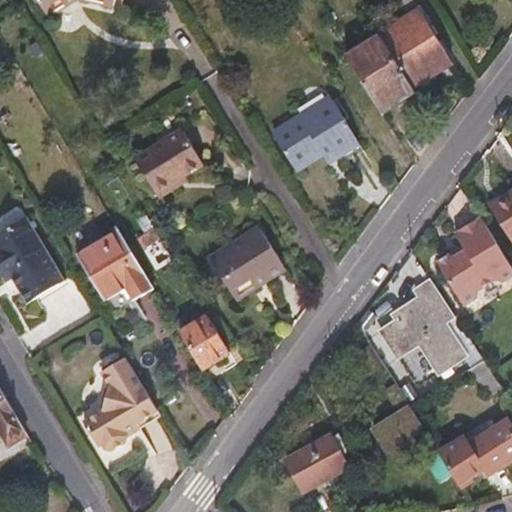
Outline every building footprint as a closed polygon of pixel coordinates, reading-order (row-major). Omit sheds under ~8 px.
[(38,0),(50,19),(81,0),(115,8),(116,0),(38,0)] [(422,11),(381,37),(414,90),(454,65),(422,11)] [(381,37),(347,57),(381,110),(414,90),(381,37)] [(381,110),(384,116),(417,95),(414,90),(381,110)] [(328,101),(303,116),(327,153),(334,149),(339,156),(355,146),(328,101)] [(303,116),(284,128),(307,165),(327,153),(303,116)] [(307,165),(284,128),(278,132),(301,169),(307,165)] [(183,132),(137,162),(161,200),(176,190),(174,187),(205,167),(183,132)] [(327,153),(332,161),(339,156),(334,149),(327,153)] [(511,192),(492,206),(511,239),(511,192)] [(147,248),(161,240),(148,218),(140,222),(146,233),(137,238),(144,251),(147,248)] [(511,277),(511,263),(484,218),(458,234),(466,247),(468,251),(458,257),(452,256),(440,263),(466,306),(481,296),(482,290),(497,280),(504,282),(511,277)] [(0,269),(9,284),(19,277),(24,285),(20,288),(30,305),(67,282),(28,219),(0,236),(0,269)] [(134,301),(154,289),(119,232),(79,256),(104,300),(126,288),(134,301)] [(238,303),(260,289),(258,285),(284,269),(262,232),(220,258),(230,276),(224,280),(238,303)] [(171,256),(164,244),(161,240),(147,248),(157,265),(171,256)] [(468,251),(466,247),(452,256),(458,257),(468,251)] [(212,262),(224,280),(230,276),(220,258),(212,262)] [(258,285),(260,289),(286,273),(284,269),(258,285)] [(455,316),(433,281),(417,292),(423,302),(411,310),(408,306),(395,314),(399,321),(384,331),(400,357),(421,343),(441,373),(467,357),(446,322),(455,316)] [(180,333),(204,371),(231,355),(208,317),(180,333)] [(141,423),(159,413),(126,358),(102,373),(112,387),(108,390),(104,399),(107,405),(87,415),(104,444),(108,441),(111,446),(118,447),(125,443),(129,437),(127,431),(141,423)] [(487,398),(502,388),(486,362),(471,371),(487,398)] [(11,446),(28,435),(0,388),(0,431),(1,431),(11,446)] [(424,427),(408,401),(374,423),(390,448),(401,441),(402,443),(415,435),(414,433),(424,427)] [(441,453),(460,485),(485,470),(490,476),(511,462),(511,428),(507,421),(468,445),(463,439),(441,453)] [(143,429),(141,423),(127,431),(129,437),(143,429)] [(331,435),(288,459),(305,492),(349,468),(342,455),(347,452),(339,436),(333,439),(331,435)]
